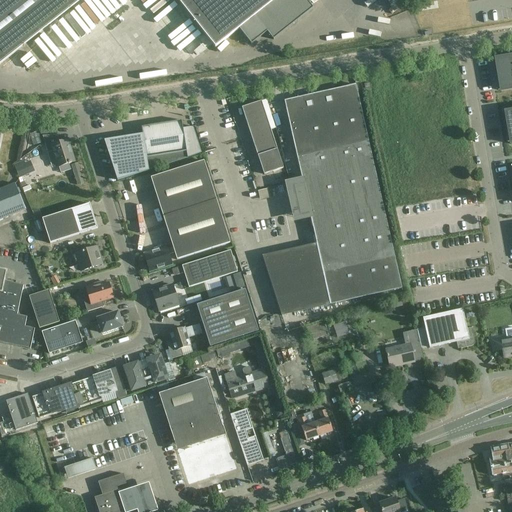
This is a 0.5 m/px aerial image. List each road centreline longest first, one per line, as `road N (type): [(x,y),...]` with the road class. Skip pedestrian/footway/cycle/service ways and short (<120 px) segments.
road 1 (unclassified): [(80,111),(462,47)]
road 2 (unclassified): [(0,369),(30,372),(143,338),(80,111)]
road 3 (unknown): [(0,83),(82,86),(239,57),(284,44),(352,0)]
road 4 (unclassified): [(511,281),(500,275),(462,47)]
road 5 (secondary): [(238,511),(459,429)]
road 6 (residential): [(286,511),(466,446)]
road 7 (unknown): [(239,216),(290,393)]
road 8 (unknown): [(203,94),(239,216)]
